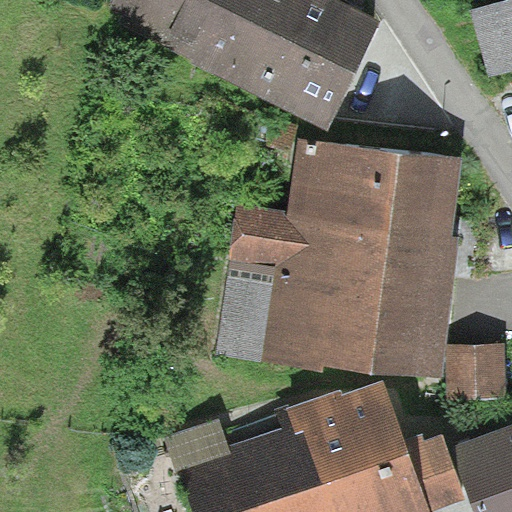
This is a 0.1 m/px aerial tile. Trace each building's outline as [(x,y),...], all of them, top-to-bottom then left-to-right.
[(383,30),(326,0),(113,0),(105,16),(328,133),(383,30)] [(511,2),(472,14),(490,83),(511,76),(511,2)] [(462,164),(297,144),(288,215),(238,208),(231,263),(275,269),(263,363),(442,385),(448,347),(460,242),(452,241),(462,164)] [(507,346),(448,347),(448,401),(508,400),(507,346)] [(447,511),(470,504),(450,452),(445,438),(426,445),(424,438),(406,444),(383,385),(344,400),(342,394),(286,412),(296,440),(182,476),(193,511),(447,511)] [(472,511),(511,511),(511,429),(450,452),(470,504),(472,511)]
